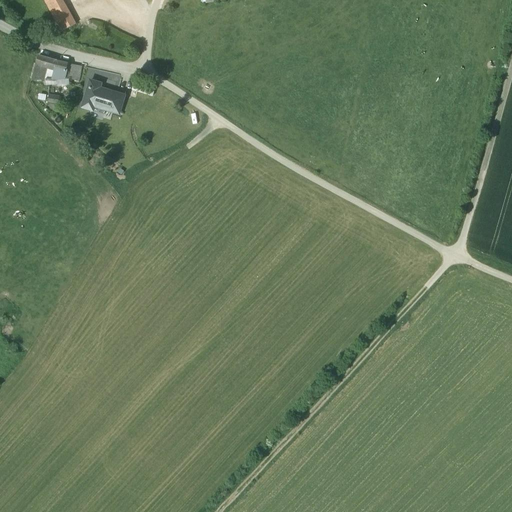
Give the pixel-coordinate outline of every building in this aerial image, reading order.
[(64,4),(62,0),(43,0),(50,12),(64,4)] [(64,4),(50,12),(61,32),(75,24),(64,4)] [(55,61),(38,56),(31,80),(44,80),(44,79),(45,79),(45,75),(47,68),(55,70),(66,73),(66,72),(65,72),(67,64),(55,61)] [(82,67),(69,64),(66,78),(79,81),(82,67)] [(55,70),(47,68),(45,75),(45,79),(52,79),(53,76),(54,76),(55,74),(53,74),(55,70)] [(54,76),(53,76),(52,79),(45,79),(44,79),(44,80),(44,85),(57,85),(57,80),(57,76),(54,76)] [(101,84),(90,81),(81,107),(92,111),(94,106),(119,114),(124,96),(99,88),(101,84)] [(59,97),(48,95),(47,103),(58,105),(59,97)]
